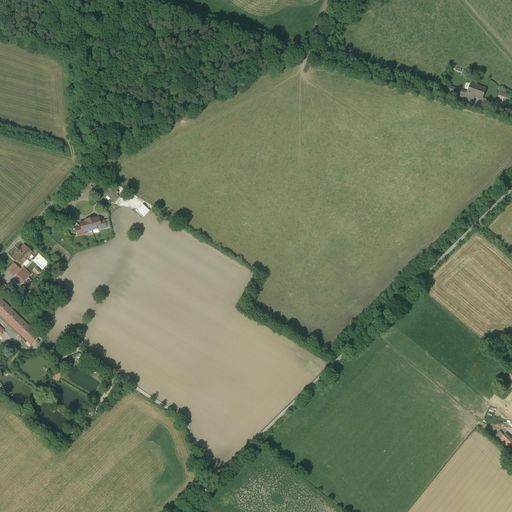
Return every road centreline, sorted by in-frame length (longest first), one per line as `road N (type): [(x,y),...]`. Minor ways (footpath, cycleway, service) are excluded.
road 1 (track): [(182,511),(511,192)]
road 2 (track): [(87,167),(68,0)]
road 3 (track): [(210,484),(182,418),(125,384)]
road 4 (unclassified): [(0,257),(87,167)]
